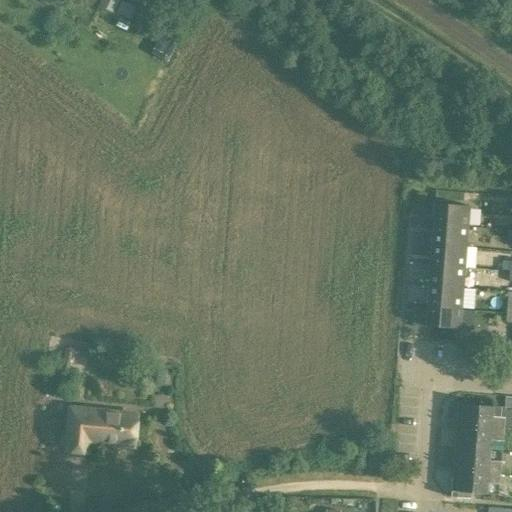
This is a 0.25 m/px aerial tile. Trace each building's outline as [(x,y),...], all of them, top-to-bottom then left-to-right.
[(101,0),(98,7),(113,14),(119,0),(101,0)] [(137,8),(122,0),(116,13),(132,20),(137,8)] [(175,46),(163,39),(154,55),(167,62),(175,46)] [(434,204),(432,225),(467,228),(469,207),(434,204)] [(467,228),(432,225),(431,245),(466,248),(467,228)] [(466,248),(431,245),(429,266),(464,268),(466,248)] [(464,268),(429,266),(427,286),(462,289),(464,268)] [(462,289),(427,286),(426,306),(461,309),(462,289)] [(424,327),(459,330),(461,309),(426,306),(424,327)] [(65,349),(59,375),(73,378),(74,373),(68,372),(71,356),(83,358),(85,348),(70,345),(68,350),(65,349)] [(457,405),(450,497),(455,497),(456,493),(498,496),(504,408),(457,405)] [(69,409),(65,452),(87,454),(87,450),(91,451),(92,443),(133,447),(136,415),(69,409)]
